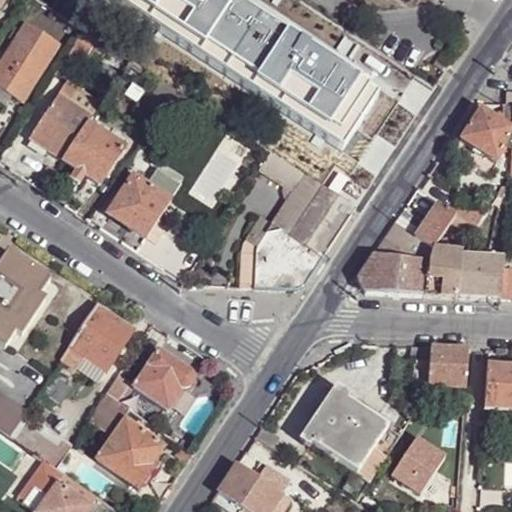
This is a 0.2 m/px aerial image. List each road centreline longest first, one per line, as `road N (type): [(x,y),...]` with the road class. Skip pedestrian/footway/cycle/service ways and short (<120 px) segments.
road 1 (residential): [(511,20),(312,324)]
road 2 (residential): [(0,191),(279,372)]
road 3 (residential): [(312,324),(511,327)]
road 4 (residential): [(279,372),(184,511)]
